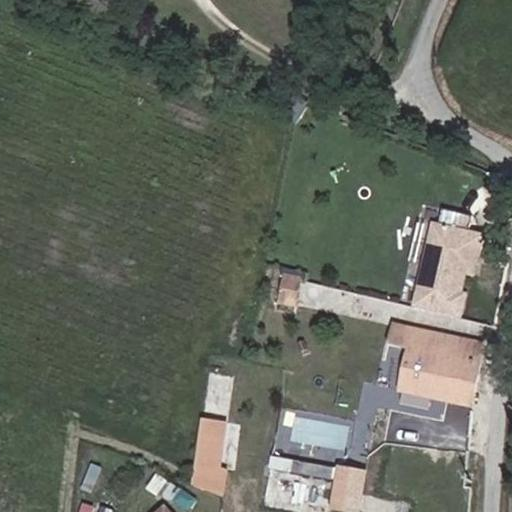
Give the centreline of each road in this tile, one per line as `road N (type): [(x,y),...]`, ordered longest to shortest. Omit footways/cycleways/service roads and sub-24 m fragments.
road 1 (unclassified): [(511,174),(416,87),(412,64),(439,0)]
road 2 (unclassified): [(494,511),(511,353)]
